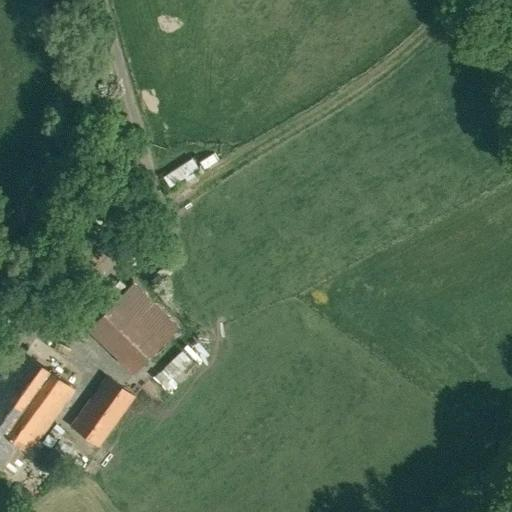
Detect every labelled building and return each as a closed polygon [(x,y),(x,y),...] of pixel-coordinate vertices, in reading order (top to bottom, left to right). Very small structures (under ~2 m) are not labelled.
[(165,173),(171,187),(202,174),(196,159),(165,173)] [(132,283),(86,328),(131,373),(177,328),(132,283)] [(169,392),(200,363),(185,348),(154,377),(169,392)] [(74,389),(20,350),(0,377),(0,467),(11,475),(74,389)] [(70,426),(97,446),(134,396),(106,376),(70,426)] [(53,476),(66,458),(51,448),(38,465),(53,476)]
